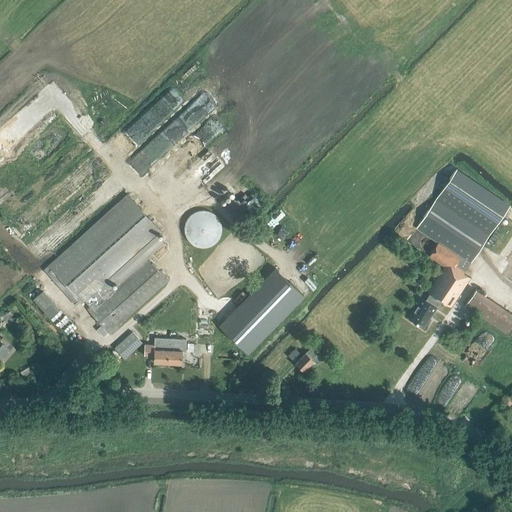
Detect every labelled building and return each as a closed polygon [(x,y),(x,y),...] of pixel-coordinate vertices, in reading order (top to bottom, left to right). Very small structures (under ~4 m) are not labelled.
[(196,133),(166,160),(176,171),(206,144),(196,133)] [(456,171),(417,227),(438,242),(429,256),(445,267),(427,292),(430,294),(425,301),(421,298),(416,305),(415,304),(412,309),(413,310),(409,317),(423,326),(435,308),(436,309),(441,301),(450,307),(470,278),(463,274),(509,206),(456,171)] [(113,288),(106,280),(161,232),(127,194),(48,266),(82,303),(84,301),(91,308),(88,310),(110,334),(118,327),(117,325),(167,280),(147,257),(113,288)] [(204,248),(209,247),(214,244),(217,241),(220,237),(221,232),(221,227),(220,222),(217,217),(214,214),(209,211),(204,210),(199,211),(194,212),(190,215),(187,219),(185,224),(184,229),(185,234),(187,239),(190,243),(194,246),(199,247),(204,248)] [(219,326),(247,353),(304,295),(276,268),(219,326)] [(479,316),(490,299),(475,289),(464,307),(479,316)] [(33,299),(50,318),(58,311),(41,292),(33,299)] [(511,314),(490,299),(479,316),(506,335),(511,325),(511,314)] [(167,363),(169,338),(154,338),(154,345),(144,344),(144,355),(153,356),(153,362),(167,363)] [(169,338),(167,363),(181,363),(182,351),(185,351),(186,339),(169,338)] [(323,356),(316,349),(312,346),(305,352),(295,363),(303,371),(313,360),(317,364),(323,356)] [(295,348),(288,355),(293,360),(300,353),(295,348)] [(29,367),(21,371),(24,377),(32,373),(29,367)]
